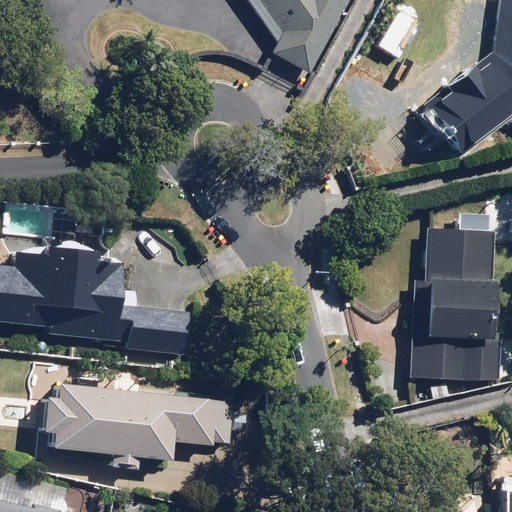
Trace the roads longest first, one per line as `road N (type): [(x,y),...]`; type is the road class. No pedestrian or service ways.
road 1 (residential): [(285,284),(181,179),(177,133),(198,111),(250,121),(297,174),(305,195),(298,236)]
road 2 (residential): [(348,511),(285,284)]
